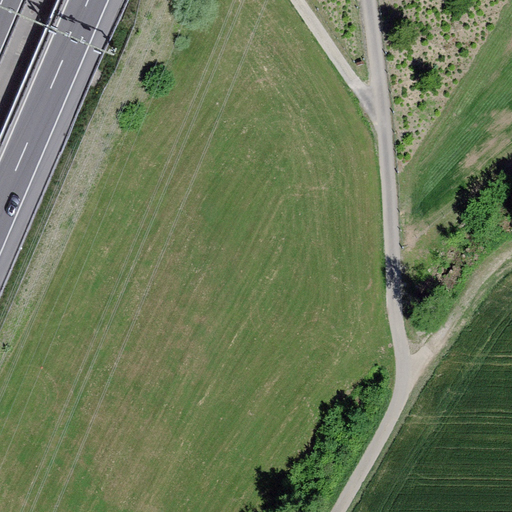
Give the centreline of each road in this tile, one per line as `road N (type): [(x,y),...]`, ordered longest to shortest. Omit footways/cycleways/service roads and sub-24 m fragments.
road 1 (track): [(369,0),(390,177),(396,344),(408,375)]
road 2 (motorway): [(0,209),(88,0)]
road 3 (track): [(408,375),(511,255)]
road 4 (track): [(341,511),(389,434),(408,375)]
road 5 (track): [(384,123),(296,0)]
